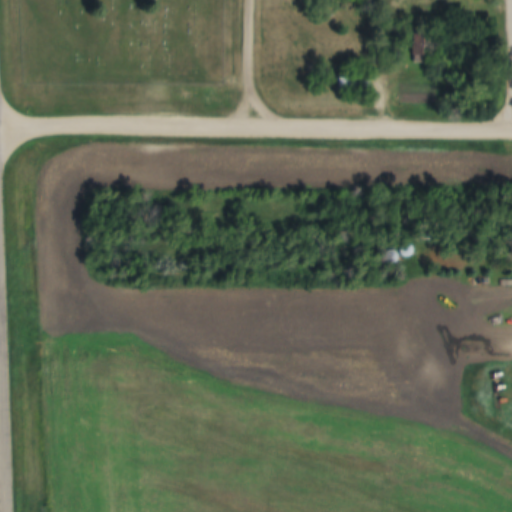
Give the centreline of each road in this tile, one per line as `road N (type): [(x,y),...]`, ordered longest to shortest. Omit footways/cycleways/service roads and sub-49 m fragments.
road 1 (tertiary): [(511,128),(0,124)]
road 2 (residential): [(251,127),(251,0)]
